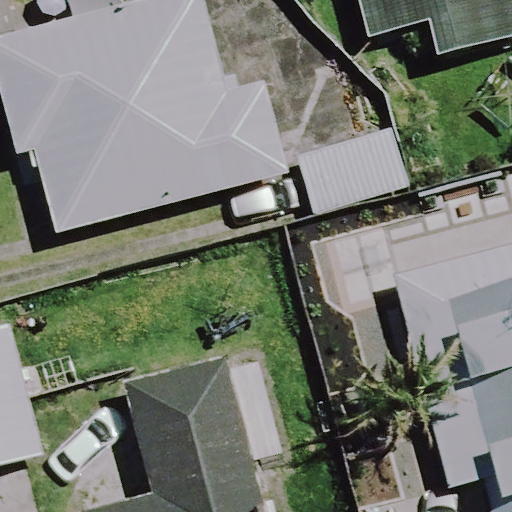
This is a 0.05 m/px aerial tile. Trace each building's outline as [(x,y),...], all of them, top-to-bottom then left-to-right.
[(228,104),(200,0),(195,0),(0,51),(0,84),(22,169),(39,164),(60,242),(297,179),(274,92),(228,104)] [(0,0),(0,40),(13,38),(4,0),(0,0)] [(511,50),(511,0),(360,0),(370,47),(430,34),(436,67),(511,50)] [(511,191),(484,199),(500,259),(396,287),(452,496),(511,480),(511,191)] [(0,475),(48,463),(16,332),(0,336),(0,475)] [(159,504),(127,511),(279,511),(245,371),(133,399),(159,504)]
